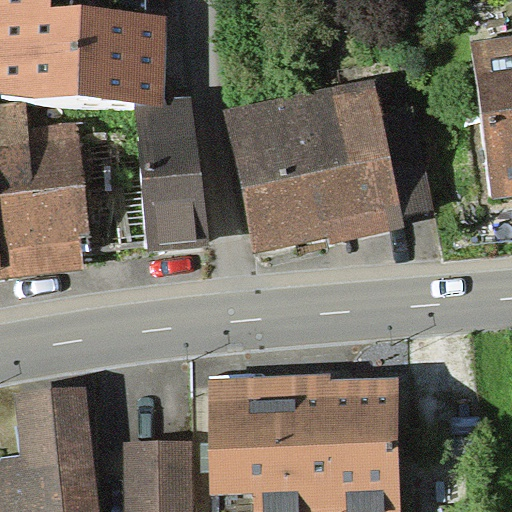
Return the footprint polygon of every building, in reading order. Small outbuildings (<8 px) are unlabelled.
[(0,104),(31,111),(132,114),(149,114),(153,29),(140,29),(140,0),(2,0),(0,50),(0,104)] [(511,51),(468,58),(487,202),(511,199),(511,51)] [(370,95),(223,125),(250,254),(425,216),(405,113),(375,119),(370,95)] [(185,112),(149,114),(132,114),(135,138),(147,254),(203,246),(185,112)] [(20,113),(0,115),(0,269),(147,254),(135,138),(24,149),(20,113)] [(394,511),(393,396),(208,403),(209,511),(394,511)] [(85,511),(76,402),(20,407),(25,463),(0,465),(0,511),(85,511)] [(184,511),(184,451),(123,452),(124,511),(184,511)]
